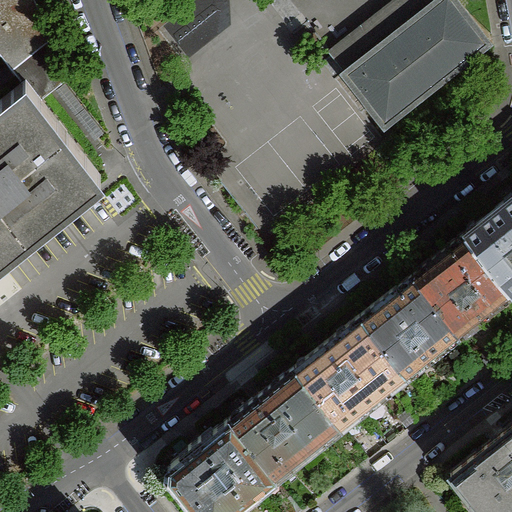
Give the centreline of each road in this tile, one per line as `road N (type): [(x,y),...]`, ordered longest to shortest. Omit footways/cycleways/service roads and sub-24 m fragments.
road 1 (residential): [(94,0),(152,158),(274,322)]
road 2 (residential): [(274,322),(511,135)]
road 3 (residential): [(101,458),(274,322)]
road 4 (residential): [(339,511),(511,376)]
